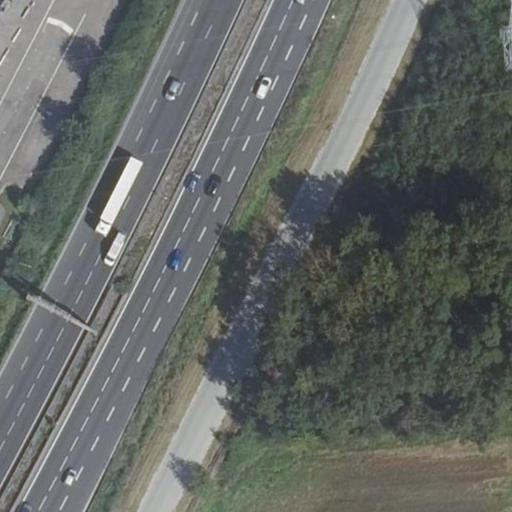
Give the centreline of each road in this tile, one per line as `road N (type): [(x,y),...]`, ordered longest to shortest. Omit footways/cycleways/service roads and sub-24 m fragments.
road 1 (trunk): [(40,511),(301,0)]
road 2 (unclassified): [(150,511),(398,0)]
road 3 (trunk): [(179,94),(0,434)]
